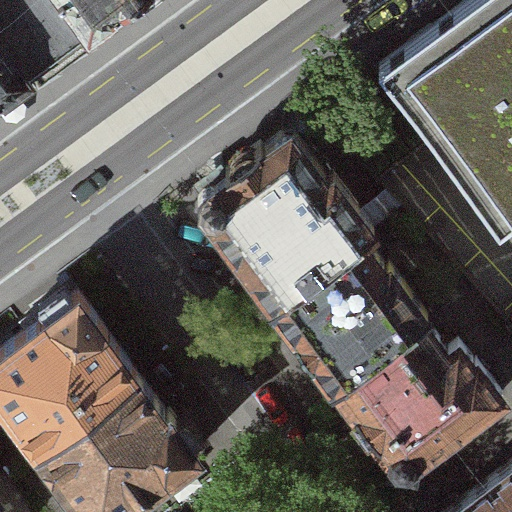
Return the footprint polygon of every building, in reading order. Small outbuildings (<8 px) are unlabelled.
[(0,0),(0,29),(37,82),(152,0),(0,0)] [(511,0),(467,0),(379,64),(511,229),(511,0)] [(0,107),(37,82),(0,29),(0,107)] [(191,208),(399,503),(494,436),(286,142),(191,208)] [(0,356),(0,428),(58,511),(156,511),(195,485),(70,307),(0,356)]
